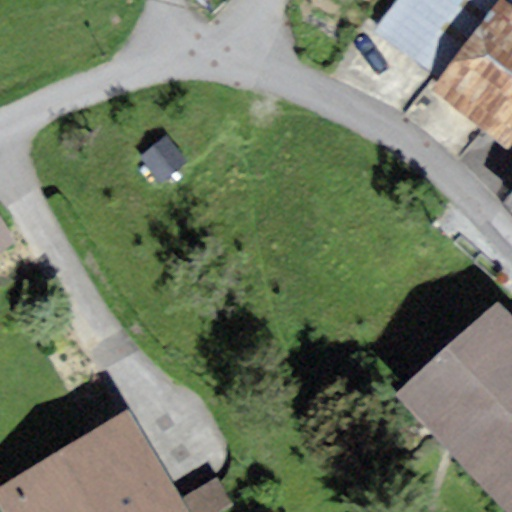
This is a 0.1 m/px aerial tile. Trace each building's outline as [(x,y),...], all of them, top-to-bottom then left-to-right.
[(510,150),(511,146),(511,0),(397,0),(375,31),(438,77),(429,90),(510,150)] [(0,247),(8,243),(0,227),(0,247)] [(511,511),(511,323),(495,304),(393,395),(498,511),(511,511)] [(3,489),(15,511),(184,511),(131,417),(3,489)] [(186,486),(201,511),(204,511),(234,494),(218,467),(186,486)]
